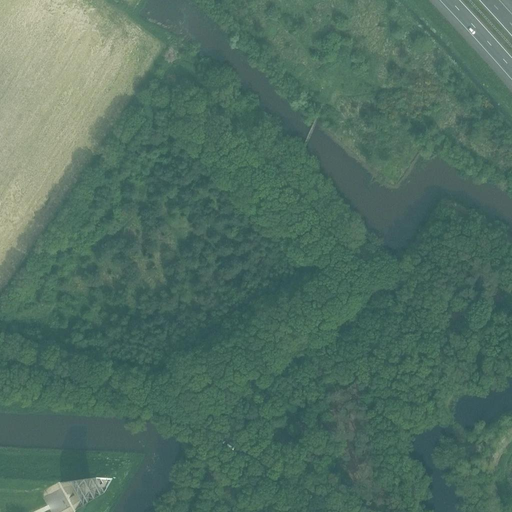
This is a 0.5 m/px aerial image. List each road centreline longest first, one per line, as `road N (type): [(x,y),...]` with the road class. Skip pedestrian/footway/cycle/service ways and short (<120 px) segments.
road 1 (track): [(188,412),(349,320),(371,295),(372,267),(291,177),(353,31)]
road 2 (tertiary): [(349,511),(188,412),(89,368),(0,352)]
